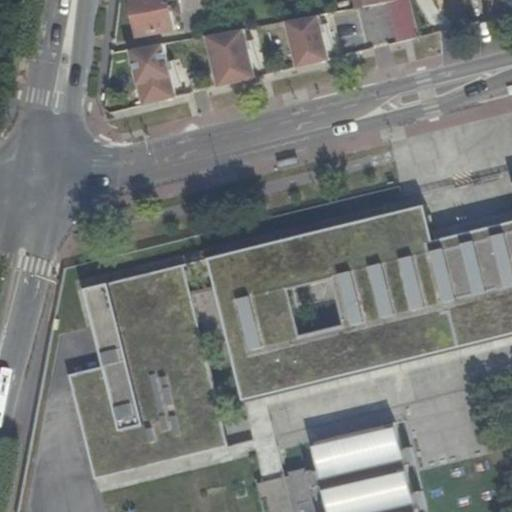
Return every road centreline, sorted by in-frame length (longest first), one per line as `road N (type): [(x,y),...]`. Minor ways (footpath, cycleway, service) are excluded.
road 1 (tertiary): [(43,174),(98,189),(511,85)]
road 2 (tertiary): [(511,57),(43,174)]
road 3 (tertiary): [(0,353),(43,174)]
road 4 (tertiary): [(43,174),(72,0)]
